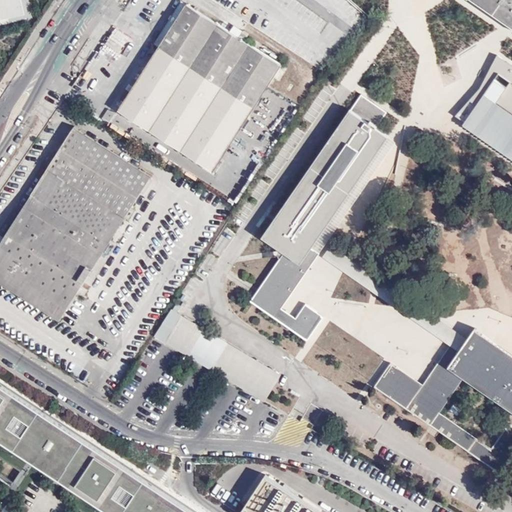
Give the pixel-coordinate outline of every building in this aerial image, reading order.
[(0,0),(0,24),(26,17),(21,0),(0,0)] [(511,0),(476,0),(511,24),(511,0)] [(283,69),(267,59),(251,48),(245,44),(240,41),(188,7),(120,112),(215,173),(225,157),(244,128),(283,69)] [(240,41),(245,44),(250,36),(245,33),(240,41)] [(251,48),(267,59),(272,51),(255,41),(251,48)] [(455,116),(464,122),(497,74),(509,82),(495,103),(511,114),(511,61),(499,52),(480,88),(455,116)] [(511,114),(495,103),(509,82),(497,74),(464,122),(462,126),(511,160),(511,114)] [(282,308),(320,253),(321,253),(312,247),(319,235),(375,154),(388,135),(377,127),(387,112),(363,95),(265,236),(286,251),(252,300),(307,339),(323,316),(308,305),(298,319),(282,308)] [(256,135),(244,128),(225,157),(236,165),(256,135)] [(152,178),(73,129),(0,246),(0,282),(61,322),(152,178)] [(321,253),(320,253),(382,296),(451,344),(459,350),(468,337),(390,284),(319,235),(312,247),(321,253)] [(168,341),(266,400),(282,374),(183,314),(168,341)] [(459,350),(451,344),(423,385),(393,364),(377,387),(500,471),(511,453),(511,424),(511,423),(492,448),(440,412),(468,372),(511,402),(511,354),(474,329),(468,337),(459,350)] [(190,511),(0,386),(0,440),(108,511),(190,511)] [(323,511),(266,475),(241,511),(323,511)]
